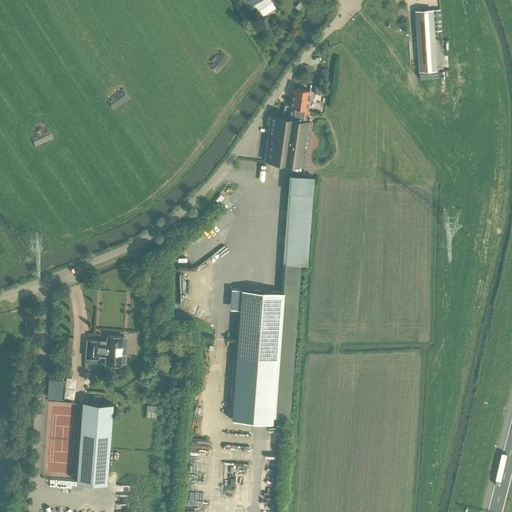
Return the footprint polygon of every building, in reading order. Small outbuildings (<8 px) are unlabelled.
[(243,0),(248,8),(260,0),(243,0)] [(300,1),(295,7),(299,10),(303,3),(300,1)] [(441,9),(433,10),(416,11),(418,42),(435,41),(434,31),(442,30),(441,9)] [(256,10),(251,14),(258,24),(263,20),(256,10)] [(419,49),(420,71),(434,70),(433,48),(419,49)] [(209,64),(216,71),(229,56),(222,50),(209,64)] [(313,91),(321,92),(322,84),(314,83),(313,91)] [(285,103),(283,116),(294,118),(296,106),(307,108),(309,90),(294,88),(291,104),(285,103)] [(294,118),(283,116),(283,117),(271,115),(265,160),(304,166),(311,120),(305,120),(307,108),(296,106),(294,118)] [(289,193),(290,193),(285,263),(300,265),(307,265),(313,176),(290,175),(289,193)] [(298,289),(300,265),(285,263),(283,292),(273,416),(278,416),(288,417),(293,354),(295,336),(298,289)] [(273,416),(283,292),(241,289),(240,309),(232,419),(273,422),(273,416)] [(107,341),(99,340),(87,340),(86,357),(98,358),(98,355),(106,356),(105,363),(121,364),(122,353),(124,353),(126,352),(126,348),(125,347),(123,347),(123,336),(107,335),(107,341)] [(82,401),(76,481),(106,484),(113,403),(82,401)] [(147,404),(147,415),(156,416),(156,405),(147,404)]
